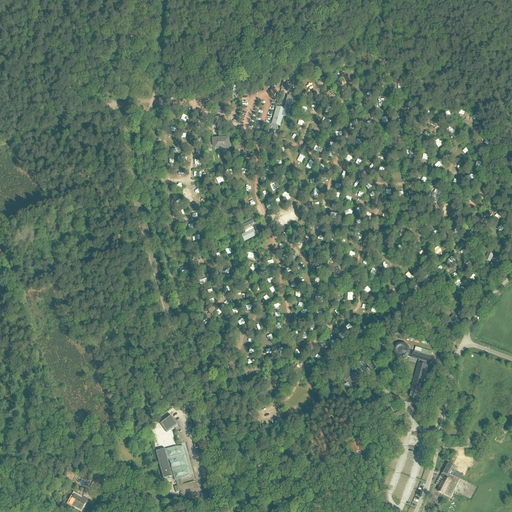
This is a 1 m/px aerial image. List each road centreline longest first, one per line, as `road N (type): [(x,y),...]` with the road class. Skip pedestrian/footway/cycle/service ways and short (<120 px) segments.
road 1 (tertiary): [(226,511),(140,219),(127,100)]
road 2 (track): [(223,90),(350,53),(373,56),(442,94),(511,105)]
road 3 (unknown): [(225,357),(166,168),(166,100)]
road 4 (unclassified): [(415,511),(463,341)]
